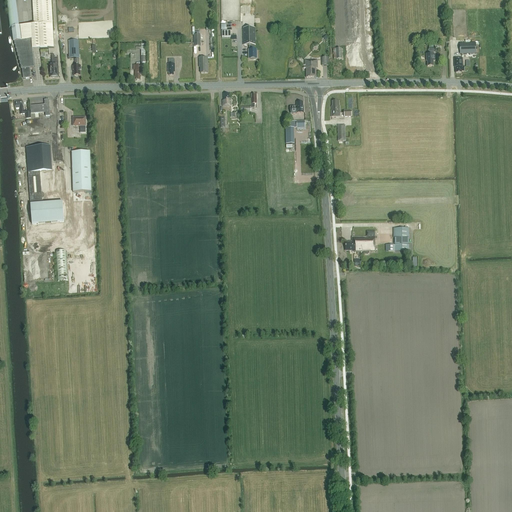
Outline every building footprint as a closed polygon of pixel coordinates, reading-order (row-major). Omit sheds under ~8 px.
[(6,0),(10,27),(12,27),(13,42),(14,42),(15,46),(16,50),(17,54),(18,54),(18,58),(19,58),(19,62),(20,62),(20,65),(21,65),(21,69),(22,69),(23,79),(31,78),(30,68),(34,68),(31,40),(21,41),(20,26),(19,26),(15,0),(6,0)] [(54,48),(51,0),(32,0),(34,25),(39,25),(40,49),(54,48)] [(249,59),(257,59),(257,50),(254,50),(254,45),(255,45),(255,28),(243,28),(243,46),(249,46),(249,50),(249,59)] [(69,41),(69,58),(78,58),(77,41),(69,41)] [(429,44),(429,47),(429,54),(426,54),(426,61),(427,61),(427,67),(433,66),(433,61),(435,61),(435,54),(434,54),(433,52),(435,52),(434,43),(429,44)] [(476,43),(460,44),(460,54),(476,54),(476,43)] [(141,45),(130,45),(130,50),(141,50),(141,63),(146,63),(145,45),(141,45)] [(342,59),(341,48),(333,49),(334,59),(342,59)] [(58,77),(58,74),(58,65),(58,59),(54,59),(54,55),(52,55),(52,65),(50,65),(51,70),(50,70),(50,74),(51,74),(51,77),(52,77),(52,78),(54,78),(55,77),(58,77)] [(208,73),(207,58),(199,58),(199,68),(200,68),(201,74),(208,73)] [(461,72),(464,71),(464,67),(463,67),(462,58),(454,59),(454,66),(455,66),(455,73),(461,73),(461,72)] [(79,64),(79,59),(75,60),(75,67),(73,67),(73,71),(74,71),(74,76),(75,76),(77,77),(78,76),(80,76),(80,70),(81,70),(81,66),(78,66),(78,64),(79,64)] [(318,69),(317,60),(305,60),(305,65),(304,65),(304,69),(306,69),(306,78),(316,78),(316,69),(318,69)] [(223,101),(223,107),(231,107),(231,99),(229,99),(229,94),(224,94),(224,101),(223,101)] [(250,99),(250,107),(242,107),(242,113),(251,112),(251,108),(255,108),(254,104),(257,104),(256,94),(251,94),(251,99),(250,99)] [(30,106),(31,114),(45,113),(46,117),(50,116),(49,100),(45,100),(45,105),(30,106)] [(14,102),(15,109),(20,108),(20,114),(26,114),(26,119),(31,118),(30,111),(24,111),(23,101),(14,102)] [(331,117),(340,117),(340,106),(339,106),(339,102),(332,102),(332,107),(331,108),(331,117)] [(303,103),(297,103),(297,107),(290,107),(291,114),(303,114),(303,107),(303,103)] [(86,118),(73,118),(73,127),(80,127),(80,133),(86,133),(86,127),(86,118)] [(346,141),(345,125),(338,125),(338,141),(346,141)] [(26,147),(32,224),(64,222),(63,202),(43,203),(40,172),(52,171),(50,146),(26,147)] [(72,152),(73,192),(91,192),(90,152),(72,152)] [(409,251),(409,228),(394,228),(395,252),(409,251)] [(375,231),(366,231),(366,237),(352,237),(352,242),(349,242),(349,243),(345,243),(345,244),(345,246),(345,251),(352,251),(352,252),(363,252),(363,254),(364,255),(368,255),(369,254),(369,252),(375,252),(375,231)] [(68,281),(66,251),(55,252),(57,282),(68,281)]
